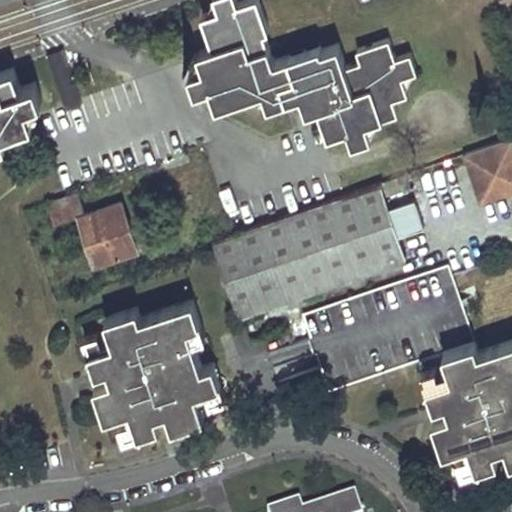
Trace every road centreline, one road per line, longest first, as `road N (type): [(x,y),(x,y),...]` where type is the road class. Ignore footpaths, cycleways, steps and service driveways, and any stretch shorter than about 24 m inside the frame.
road 1 (residential): [(0,500),(135,478),(287,432),(324,433),(367,443),(404,471),(431,511)]
road 2 (unknown): [(160,68),(281,168)]
